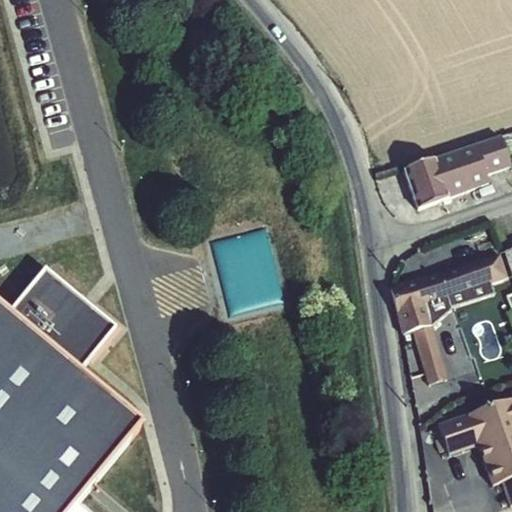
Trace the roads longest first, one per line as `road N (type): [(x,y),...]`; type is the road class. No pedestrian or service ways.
road 1 (unclassified): [(189,511),(55,0)]
road 2 (residential): [(372,248),(339,123),(304,63),(249,0)]
road 3 (residential): [(403,511),(372,248)]
road 4 (residential): [(372,248),(511,198)]
